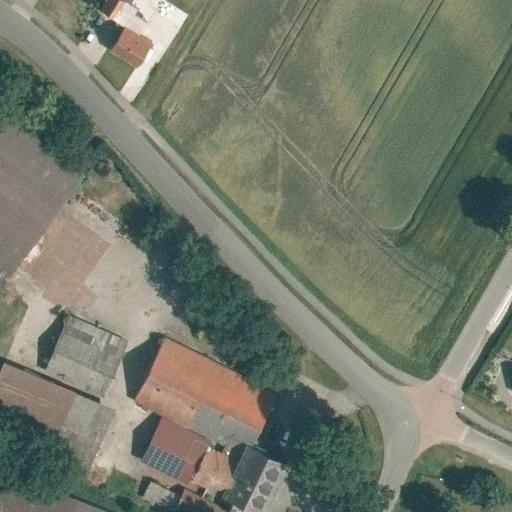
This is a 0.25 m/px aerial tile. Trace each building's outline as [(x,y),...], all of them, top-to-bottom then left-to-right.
[(123,0),(105,0),(101,7),(114,15),(123,0)] [(137,4),(129,0),(123,0),(114,15),(125,21),(141,30),(148,18),(134,10),(137,4)] [(110,46),(138,62),(153,37),(141,30),(125,21),(110,46)] [(0,277),(85,170),(0,104),(0,277)] [(128,337),(69,313),(47,367),(105,391),(128,337)] [(267,385),(161,336),(130,401),(236,451),(267,385)] [(266,511),(269,511),(293,463),(247,440),(222,491),(266,511)] [(114,511),(116,508),(0,464),(0,511),(114,511)] [(147,481),(141,496),(168,506),(174,492),(147,481)]
